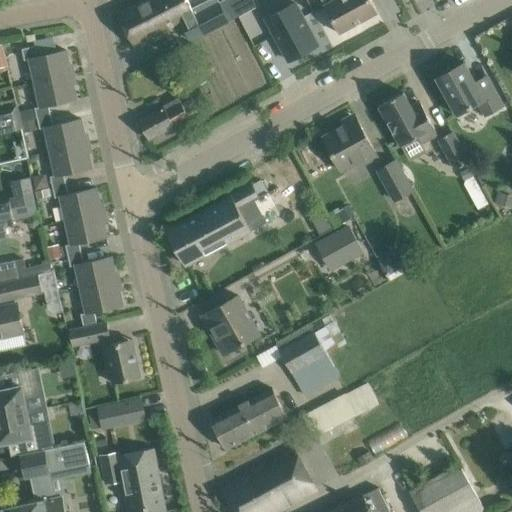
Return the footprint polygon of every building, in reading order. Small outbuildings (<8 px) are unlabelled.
[(187,0),(144,0),(118,13),(134,46),(182,22),(191,40),(229,21),(218,0),(207,0),(192,8),(187,0)] [(333,0),(324,5),(339,33),(378,12),(370,0),(333,0)] [(317,45),(293,2),(263,19),(288,62),(317,45)] [(16,45),(3,48),(6,58),(19,55),(16,45)] [(34,83),(71,75),(66,50),(37,56),(35,46),(22,49),(25,60),(29,59),(34,83)] [(457,114),(473,105),(477,103),(484,115),(503,105),(488,78),(477,85),(464,62),(436,78),(457,114)] [(77,99),(71,75),(34,83),(40,107),(36,108),(38,119),(50,116),(48,105),(77,99)] [(438,134),(430,119),(420,102),(411,106),(403,92),(379,106),(401,145),(425,132),(429,139),(438,134)] [(178,97),(165,104),(162,106),(163,107),(139,120),(149,139),(198,112),(190,99),(182,104),(178,97)] [(16,104),(0,107),(0,163),(28,158),(16,104)] [(50,152),(87,143),(81,119),(52,125),(50,116),(38,119),(40,129),(45,128),(50,152)] [(378,156),(367,136),(357,118),(323,137),(333,155),(334,155),(341,170),(360,160),(362,165),(378,156)] [(438,139),(455,169),(469,161),(452,131),(438,139)] [(51,177),(53,187),(65,185),(63,175),(92,168),(87,143),(50,152),(56,176),(51,177)] [(395,200),(412,191),(395,160),(378,169),(395,200)] [(474,175),(469,167),(460,173),(464,180),(474,175)] [(49,187),(46,173),(32,176),(35,190),(49,187)] [(10,202),(9,198),(0,199),(0,222),(37,215),(31,183),(15,187),(18,200),(10,202)] [(252,184),(167,230),(186,265),(251,231),(258,227),(265,223),(253,200),(259,196),(252,184)] [(67,220),(102,212),(97,188),(67,194),(65,185),(53,187),(55,197),(62,195),(67,220)] [(46,190),(36,192),(37,201),(47,199),(46,190)] [(511,195),(499,191),(495,202),(511,207),(511,195)] [(337,207),(327,213),(334,227),(354,216),(347,204),(338,210),(337,207)] [(107,237),(102,212),(67,220),(73,244),(67,246),(69,255),(81,253),(78,243),(107,237)] [(315,220),(313,221),(318,232),(331,225),(325,214),(315,220)] [(28,222),(28,223),(28,224),(29,224),(29,225),(29,226),(30,226),(30,227),(31,227),(32,227),(32,228),(33,228),(34,228),(34,227),(35,227),(36,227),(37,226),(38,225),(38,224),(38,223),(39,223),(39,222),(38,222),(38,221),(38,220),(38,219),(37,219),(37,218),(36,218),(35,218),(35,217),(34,217),(33,217),(32,217),(32,218),(31,218),(30,218),(30,219),(29,219),(29,220),(28,221),(28,222)] [(336,231),(317,241),(325,255),(344,245),(350,258),(365,250),(350,223),(336,231)] [(48,247),(51,259),(67,256),(65,246),(60,247),(60,244),(48,247)] [(77,264),(82,289),(117,281),(112,256),(83,263),(81,253),(69,255),(72,265),(77,264)] [(0,282),(40,275),(38,265),(26,267),(24,259),(0,264),(0,282)] [(54,272),(40,275),(0,282),(0,337),(28,331),(21,302),(18,303),(17,297),(45,291),(49,309),(54,313),(63,311),(54,272)] [(88,313),(82,314),(67,318),(69,328),(85,324),(96,322),(94,312),(123,305),(117,281),(82,289),(88,313)] [(229,351),(246,341),(259,333),(238,295),(202,315),(211,332),(216,329),(229,351)] [(130,351),(128,340),(111,344),(106,322),(70,331),(73,346),(103,339),(105,345),(104,345),(113,383),(140,377),(134,350),(130,351)] [(339,376),(326,352),(314,331),(281,349),(306,395),(339,376)] [(74,361),(61,363),(62,378),(76,376),(74,361)] [(0,416),(29,411),(26,395),(33,393),(28,369),(4,374),(7,388),(0,390),(0,416)] [(378,404),(377,400),(368,384),(304,417),(314,437),(378,404)] [(226,448),(243,439),(287,417),(272,388),(211,419),(226,448)] [(121,400),(98,405),(103,428),(126,422),(121,400)] [(390,410),(356,429),(369,452),(403,433),(390,410)] [(32,425),(29,411),(0,416),(0,443),(18,440),(21,454),(32,452),(44,449),(39,423),(32,425)] [(85,441),(44,449),(32,452),(37,475),(32,476),(37,499),(1,507),(2,511),(63,511),(60,496),(65,496),(62,477),(91,472),(85,441)] [(105,484),(122,481),(127,511),(166,511),(154,447),(119,455),(118,451),(100,454),(105,484)] [(316,489),(307,471),(294,449),(223,487),(236,511),(274,511),(275,511),(316,489)] [(485,511),(471,485),(461,468),(415,493),(425,511),(485,511)] [(390,511),(378,487),(325,511),(390,511)]
